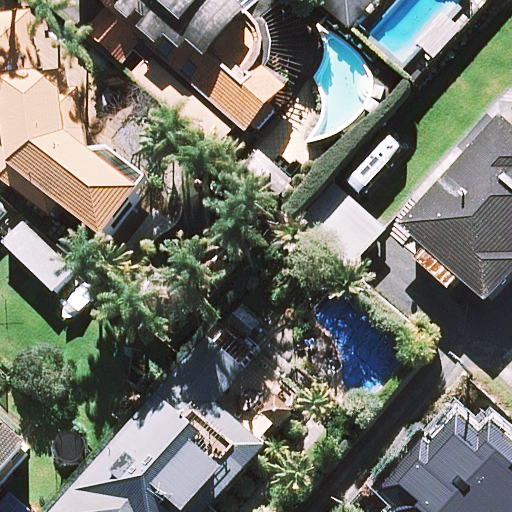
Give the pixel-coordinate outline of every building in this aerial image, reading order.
[(94,0),(110,14),(86,40),(126,77),(150,50),(255,145),(298,99),(273,76),(253,98),(222,70),(279,7),(271,0),(94,0)] [(386,2),(383,0),(324,0),(321,4),(356,35),(386,2)] [(37,18),(0,22),(0,125),(12,134),(0,149),(0,160),(116,249),(158,195),(89,143),(106,120),(45,74),(37,18)] [(511,130),(506,125),(408,233),(497,312),(511,295),(511,130)] [(414,162),(401,150),(361,192),(373,204),(414,162)] [(390,238),(357,206),(329,235),(363,266),(390,238)] [(80,280),(30,230),(10,250),(60,300),(80,280)] [(252,377),(213,343),(67,511),(219,511),(271,452),(223,411),(252,377)] [(511,511),(511,446),(467,412),(392,508),(397,511),(511,511)] [(0,505),(41,460),(0,422),(0,505)]
